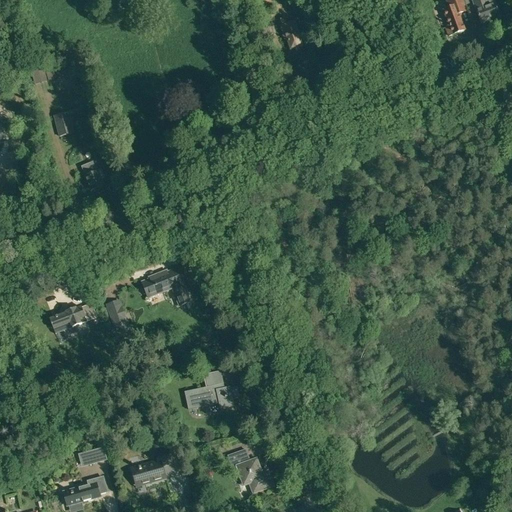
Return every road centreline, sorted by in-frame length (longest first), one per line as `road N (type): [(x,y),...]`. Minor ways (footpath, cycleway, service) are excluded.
road 1 (tertiary): [(212,189),(511,58)]
road 2 (unclassified): [(316,507),(250,318)]
road 3 (tertiary): [(0,283),(172,208)]
road 4 (unclassified): [(172,208),(250,318)]
road 5 (unclassified): [(250,318),(212,189)]
